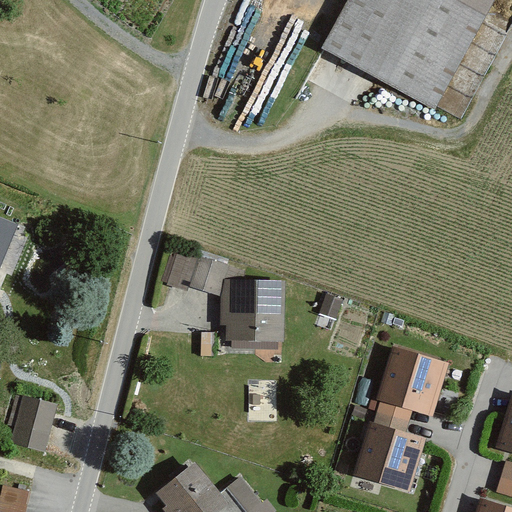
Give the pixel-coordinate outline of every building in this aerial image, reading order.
[(496,0),(348,0),(319,55),(434,116),(496,0)] [(0,289),(22,232),(0,223),(0,289)] [(231,271),(178,256),(170,286),(222,301),(227,285),(231,271)] [(288,287),(227,285),(226,346),(287,348),(288,287)] [(455,370),(399,352),(361,477),(413,493),(428,446),(407,439),(414,418),(438,425),(455,370)] [(61,410),(20,399),(8,442),(49,453),(61,410)] [(511,511),(511,414),(483,511),(511,511)] [(195,464),(159,493),(169,506),(165,510),(166,511),(250,511),(261,503),(241,477),(219,494),(195,464)] [(5,483),(0,503),(0,509),(10,511),(24,511),(30,489),(5,483)]
